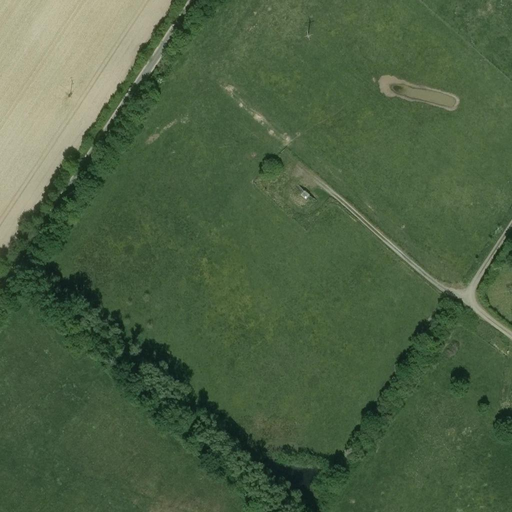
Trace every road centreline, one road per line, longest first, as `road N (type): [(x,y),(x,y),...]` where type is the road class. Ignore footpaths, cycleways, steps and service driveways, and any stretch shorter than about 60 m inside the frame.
road 1 (unclassified): [(0,294),(193,0)]
road 2 (track): [(511,226),(462,302),(299,167)]
